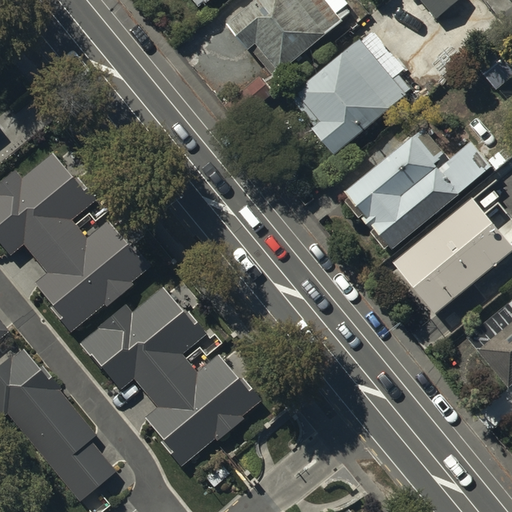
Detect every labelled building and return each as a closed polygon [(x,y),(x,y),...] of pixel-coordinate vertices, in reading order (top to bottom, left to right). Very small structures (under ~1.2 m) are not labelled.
[(240,0),(223,14),(244,40),(246,37),(268,64),(274,59),(275,62),(338,10),(336,7),(345,0),(344,0),(240,0)] [(425,0),(432,8),(442,0),(425,0)] [(330,140),(402,80),(401,78),(406,74),(394,59),(388,63),(355,25),(291,78),(294,82),(289,86),(311,112),(308,114),(330,140)] [(473,64),(497,92),(511,79),(511,44),(506,37),(473,64)] [(273,85),(260,70),(224,99),(237,115),(273,85)] [(386,233),(389,237),(457,180),(456,179),(488,153),(467,128),(446,146),(423,118),(416,125),(412,121),(343,179),(347,184),(343,187),(356,203),(359,200),(362,204),(359,206),(368,216),(366,218),(382,237),(386,233)] [(0,243),(12,258),(26,246),(49,275),(36,285),(63,318),(60,320),(72,334),(106,307),(107,309),(135,286),(133,284),(147,273),(107,223),(87,239),(74,222),(92,207),(52,157),(23,181),(17,173),(0,186),(0,243)] [(469,184),(391,249),(433,300),(511,235),(469,184)] [(511,370),(511,286),(464,327),(506,376),(511,370)] [(128,307),(82,346),(92,358),(94,357),(122,391),(135,381),(159,409),(145,420),(170,449),(166,452),(180,468),(215,439),(217,442),(244,420),(241,417),(257,404),(218,356),(197,373),(182,355),(204,337),(165,290),(134,315),(128,307)] [(8,355),(0,360),(0,413),(3,411),(75,500),(112,471),(87,439),(92,435),(21,347),(9,356),(8,355)]
